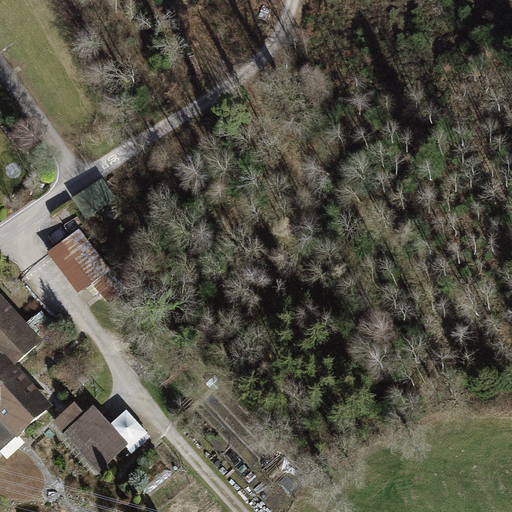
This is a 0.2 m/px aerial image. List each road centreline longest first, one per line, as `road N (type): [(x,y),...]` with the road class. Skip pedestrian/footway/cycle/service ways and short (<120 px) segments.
road 1 (track): [(142,143),(272,31),(283,0)]
road 2 (residential): [(74,180),(0,61)]
